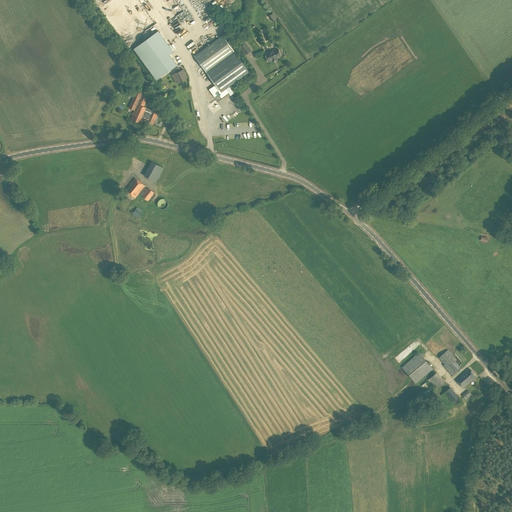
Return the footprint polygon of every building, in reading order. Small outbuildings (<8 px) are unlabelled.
[(208,18),(211,23),(218,19),(215,14),(208,18)] [(179,38),(193,29),(188,21),(180,27),(181,29),(176,33),(179,38)] [(134,49),(156,80),(177,64),(169,54),(173,51),(158,31),(134,49)] [(199,53),(197,49),(202,46),(200,42),(203,41),(201,36),(186,43),(192,56),(199,53)] [(223,36),(195,56),(215,85),(209,90),(215,97),(218,95),(219,96),(220,95),(222,98),(229,93),(230,96),(234,93),(229,87),(249,72),(223,36)] [(246,55),(251,51),(245,43),(240,47),(246,55)] [(268,62),(281,57),(278,49),(265,54),(268,62)] [(180,71),(178,67),(174,69),(176,73),(172,75),(176,83),(187,78),(185,73),(183,69),(180,71)] [(152,125),(157,112),(143,106),(148,96),(136,91),(130,104),(136,107),(130,119),(141,124),(143,120),(147,122),(146,122),(152,125)] [(213,112),(221,106),(217,101),(209,107),(213,112)] [(151,161),(149,166),(150,167),(161,172),(163,168),(151,161)] [(147,189),(144,187),(145,186),(134,178),(125,191),(135,198),(138,194),(148,201),(154,193),(148,188),(147,189)] [(163,209),(164,209),(165,209),(166,208),(167,207),(167,206),(168,205),(168,204),(168,203),(167,202),(167,201),(166,200),(165,199),(164,199),(163,199),(162,199),(161,199),(160,200),(159,200),(158,201),(158,202),(158,203),(158,204),(158,205),(158,206),(158,207),(159,208),(160,208),(161,209),(162,209),(163,209)] [(138,218),(142,210),(137,207),(132,214),(138,218)] [(414,352),(411,347),(405,351),(408,356),(414,352)] [(447,350),(439,358),(443,362),(447,368),(446,369),(450,373),(452,376),(461,368),(459,366),(455,361),(456,360),(451,355),(447,350)] [(416,383),(433,369),(419,352),(402,367),(416,383)] [(463,389),(476,377),(469,369),(456,380),(463,389)] [(430,378),(427,380),(435,390),(438,387),(430,378)] [(450,387),(445,392),(453,401),(458,396),(450,387)] [(472,395),(468,390),(462,396),(466,401),(472,395)]
